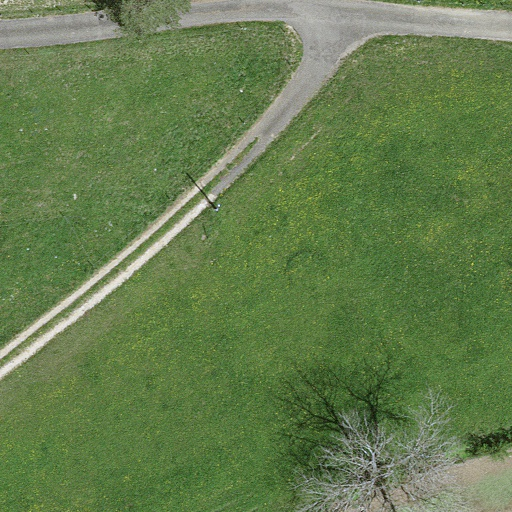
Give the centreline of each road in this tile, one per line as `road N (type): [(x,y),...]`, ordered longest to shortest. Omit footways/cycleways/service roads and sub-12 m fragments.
road 1 (track): [(338,14),(316,63),(276,112),(0,360)]
road 2 (track): [(0,27),(232,10),(338,14)]
road 3 (track): [(338,14),(511,30)]
